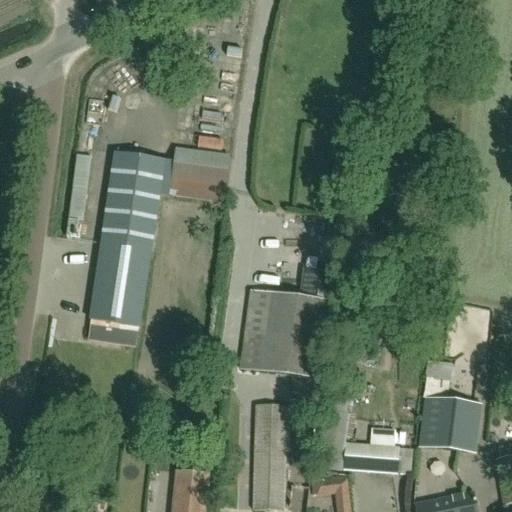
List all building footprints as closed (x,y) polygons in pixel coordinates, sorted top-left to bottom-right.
[(209,143),(208,153),(232,156),(233,146),(209,143)] [(176,149),(174,163),(171,181),(172,181),(171,183),(169,197),(224,204),(226,190),(230,157),(176,149)] [(165,162),(114,154),(88,322),(91,323),(88,342),(136,350),(139,330),(140,330),(165,162)] [(72,199),(69,221),(66,238),(76,239),(79,222),(81,200),(86,201),(91,157),(77,156),(72,199)] [(333,304),(250,292),(239,371),(322,382),(333,304)] [(336,474),(358,475),(359,395),(337,394),(336,474)] [(418,450),(442,452),(455,454),(476,456),(482,406),(448,402),(430,400),(424,400),(418,450)] [(252,511),(284,511),(286,454),(290,454),(290,408),(255,407),(252,511)] [(372,431),(371,447),(368,446),(366,474),(394,477),(396,448),(393,448),(394,432),(372,431)] [(503,508),(511,507),(511,459),(496,462),(503,508)] [(206,511),(210,476),(207,476),(175,473),(170,511),(206,511)] [(338,495),(347,495),(345,478),(336,479),(338,495)] [(320,497),(318,481),(310,482),(312,498),(320,497)] [(477,511),(474,494),(414,506),(415,511),(477,511)] [(35,495),(31,511),(46,511),(49,497),(35,495)]
